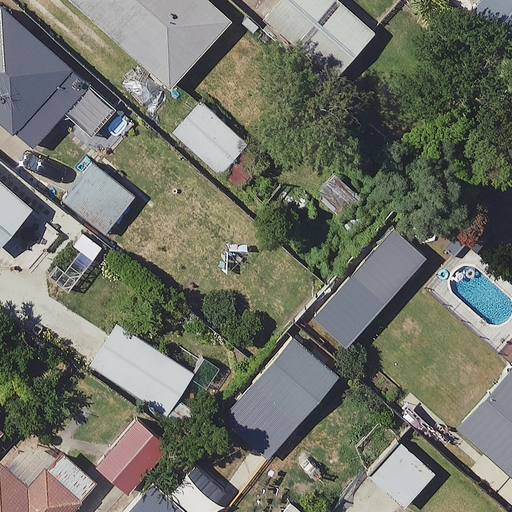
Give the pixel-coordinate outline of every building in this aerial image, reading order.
[(74,0),(180,91),(243,19),(220,0),(74,0)] [(344,0),(289,0),(271,20),(343,82),(385,35),(344,0)] [(511,44),(511,0),(471,0),(467,5),(511,44)] [(11,8),(0,19),(0,116),(26,139),(85,71),(11,8)] [(259,146),(207,101),(180,134),(232,178),(259,146)] [(143,201),(99,165),(71,201),(115,236),(143,201)] [(370,200),(341,176),(323,197),(352,221),(370,200)] [(0,180),(0,258),(3,262),(42,217),(0,180)] [(323,319),(356,348),(436,257),(403,229),(323,319)] [(125,323),(97,365),(174,417),(203,375),(125,323)] [(347,381),(298,338),(259,383),(307,425),(347,381)] [(511,375),(463,432),(511,474),(511,375)] [(175,448),(144,421),(103,467),(134,494),(175,448)] [(0,446),(11,433),(0,422),(0,446)] [(443,475),(407,443),(376,478),(412,510),(443,475)] [(0,511),(80,511),(90,501),(52,469),(37,487),(4,459),(0,463),(0,511)]
